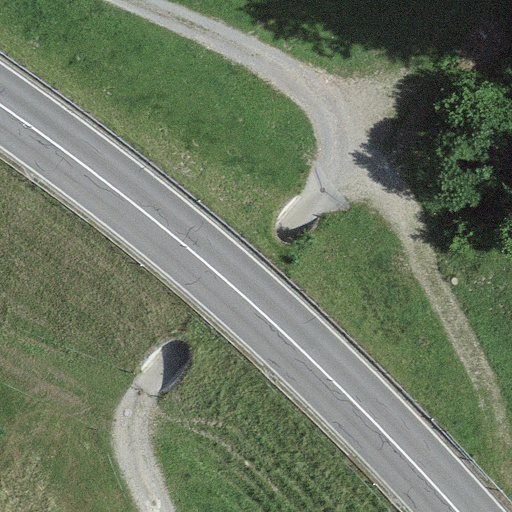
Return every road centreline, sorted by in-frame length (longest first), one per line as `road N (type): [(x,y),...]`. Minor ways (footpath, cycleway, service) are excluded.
road 1 (track): [(157,511),(124,423),(288,230),(341,137),(318,87),(128,0)]
road 2 (trunk): [(0,111),(113,192),(324,375),(452,511)]
